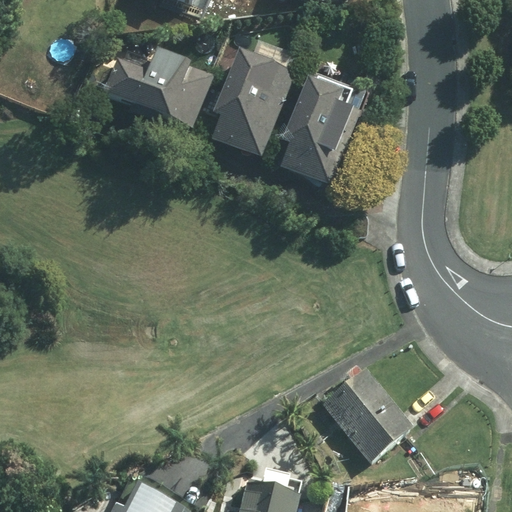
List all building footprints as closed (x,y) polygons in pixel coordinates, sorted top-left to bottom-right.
[(146,80),(116,69),(103,102),(191,137),(214,81),(155,57),(146,80)] [(295,81),(238,57),(211,122),(219,125),(211,146),(260,166),(295,81)] [(342,98),(306,84),(280,151),(286,154),(278,175),(328,194),(358,118),(337,110),(342,98)] [(364,377),(322,413),(370,469),(412,434),(364,377)] [(242,511),(297,511),(302,493),(250,481),(242,511)] [(155,511),(133,499),(126,511),(155,511)]
